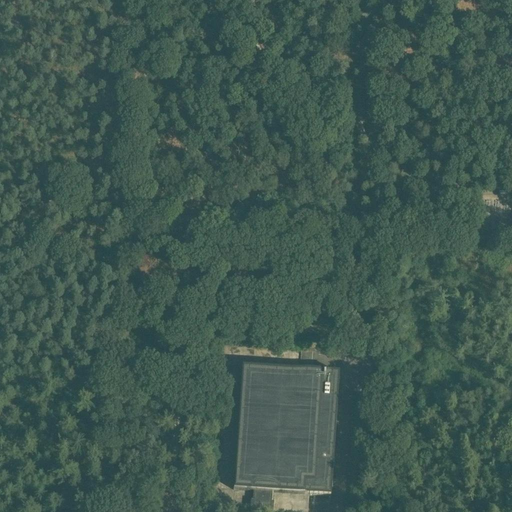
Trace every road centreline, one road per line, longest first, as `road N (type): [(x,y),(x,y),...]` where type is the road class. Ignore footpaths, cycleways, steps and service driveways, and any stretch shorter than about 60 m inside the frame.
road 1 (track): [(145,0),(132,215),(138,330),(152,388),(120,440),(133,511)]
road 2 (track): [(361,229),(132,215),(0,189)]
road 3 (track): [(361,229),(358,158),(271,83),(240,0)]
